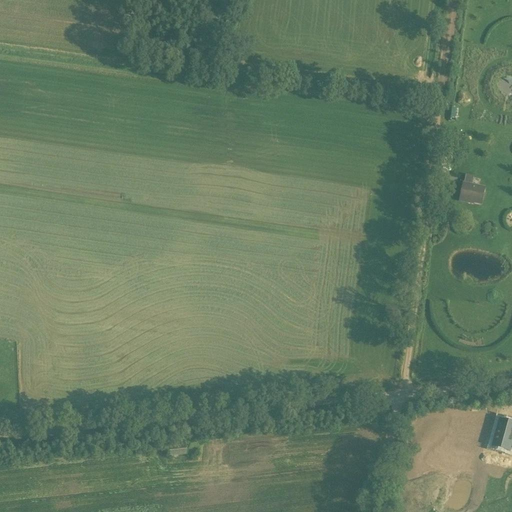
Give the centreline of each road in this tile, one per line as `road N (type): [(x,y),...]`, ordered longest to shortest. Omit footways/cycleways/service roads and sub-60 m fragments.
road 1 (unclassified): [(0,438),(402,394)]
road 2 (track): [(402,394),(441,84)]
road 3 (unclassified): [(369,511),(402,394)]
